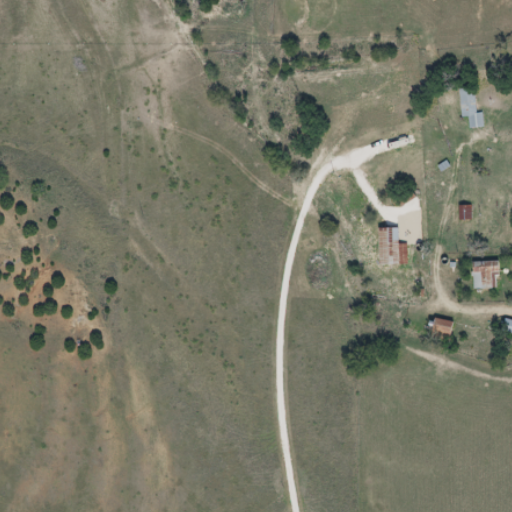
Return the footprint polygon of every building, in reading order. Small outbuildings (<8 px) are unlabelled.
[(469,129),(484,128),(483,113),(477,114),(475,87),(460,88),(462,118),(469,117),(469,129)] [(470,207),(458,207),(458,220),(470,220),(470,207)] [(484,234),(501,231),(499,218),(482,221),(484,234)] [(378,265),(406,265),(406,244),(397,244),(397,229),(378,229),(378,265)] [(469,289),(494,289),(494,261),(469,261),(469,289)] [(451,323),(432,319),(429,338),(447,341),(451,323)]
